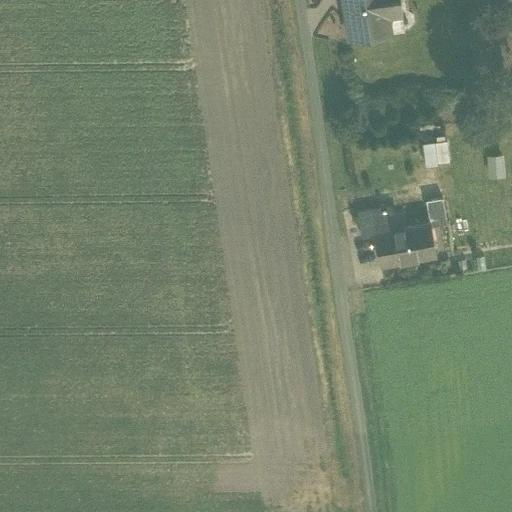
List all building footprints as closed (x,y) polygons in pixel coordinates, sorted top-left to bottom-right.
[(397,0),(344,0),(350,36),(388,31),(384,3),(398,1),(397,0)] [(398,1),(384,3),(388,31),(402,28),(398,1)] [(434,140),(436,160),(448,158),(445,139),(434,140)] [(436,160),(434,140),(421,142),(425,165),(437,163),(436,160)] [(504,174),(503,151),(487,152),(488,175),(504,174)] [(442,196),(425,199),(429,220),(430,224),(446,222),(442,196)] [(392,204),(356,211),(360,235),(374,232),(374,230),(396,226),(392,204)] [(396,226),(374,230),(374,232),(380,264),(435,253),(430,224),(429,220),(396,226)]
